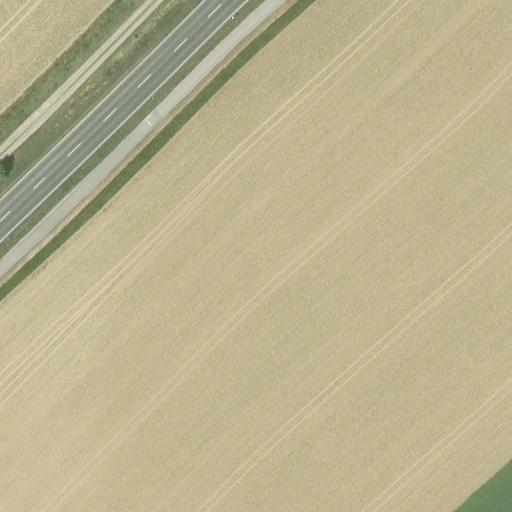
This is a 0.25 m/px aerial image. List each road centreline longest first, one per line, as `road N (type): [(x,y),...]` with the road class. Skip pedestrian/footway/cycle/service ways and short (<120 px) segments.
road 1 (track): [(0,377),(231,154),(374,0)]
road 2 (secondary): [(0,329),(331,0)]
road 3 (track): [(0,265),(267,0)]
